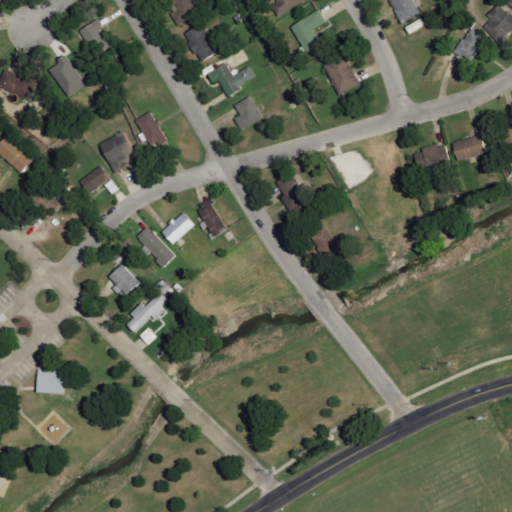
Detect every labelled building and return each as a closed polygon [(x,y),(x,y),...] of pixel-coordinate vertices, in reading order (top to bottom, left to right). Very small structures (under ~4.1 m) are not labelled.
[(180,25),(202,16),(195,0),(173,0),(170,2),(180,25)] [(274,0),(283,15),(310,0),(274,0)] [(426,11),(419,0),(390,0),(405,24),(426,11)] [(504,42),(511,33),(511,13),(501,3),(489,15),(495,21),(488,27),(504,42)] [(294,25),(307,53),(325,45),(317,29),(329,24),(323,11),(294,25)] [(428,26),(424,18),(407,28),(411,35),(428,26)] [(106,28),(103,21),(84,29),(96,57),(113,49),(104,29),(106,28)] [(216,36),(213,38),(204,24),(187,34),(205,63),(225,51),(216,36)] [(489,38),(472,28),(458,53),(476,62),(489,38)] [(344,95),(363,85),(348,55),(328,66),(344,95)] [(53,69),(74,97),(90,85),(69,57),(53,69)] [(223,80),(232,98),(245,91),(243,86),(259,78),(253,65),(235,74),(229,64),(211,73),(216,83),(223,80)] [(41,80),(7,69),(1,87),(34,99),(41,80)] [(266,120),(256,97),(238,104),(243,116),(240,118),(245,129),(266,120)] [(171,140),(155,111),(139,121),(156,149),(171,140)] [(139,153),(129,131),(104,142),(119,174),(132,167),(128,159),(139,153)] [(458,142),(462,161),(491,155),(487,136),(458,142)] [(0,148),(24,174),(36,163),(12,137),(0,147),(0,148)] [(449,143),(418,153),(423,171),(455,162),(449,143)] [(93,194),(115,179),(106,165),(83,181),(93,194)] [(278,184),(299,216),(319,203),(307,184),(305,186),(296,172),(278,184)] [(63,205),(46,186),(33,198),(51,217),(63,205)] [(217,237),(231,230),(218,205),(204,212),(217,237)] [(165,231),(176,245),(200,225),(188,212),(165,231)] [(178,259),(154,227),(141,236),(165,268),(178,259)] [(330,258),(344,250),(331,229),(318,237),(330,258)] [(144,283),(126,265),(113,277),(122,286),(121,287),(130,296),(144,283)] [(171,300),(164,292),(149,307),(145,303),(133,314),(138,319),(132,324),(139,331),(156,316),(159,319),(168,310),(164,306),(171,300)] [(152,345),(161,337),(152,327),(143,335),(152,345)] [(68,394),(69,370),(41,370),(41,393),(68,394)]
